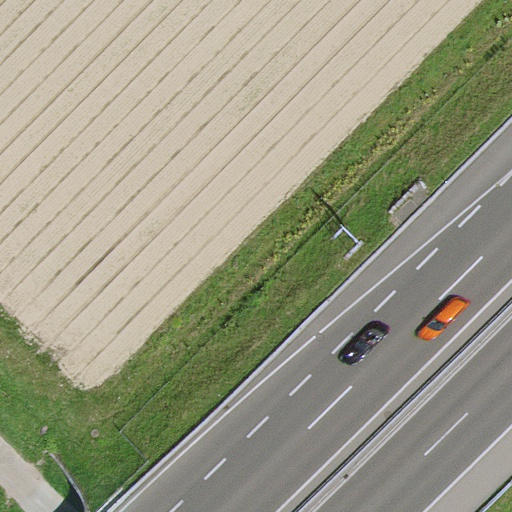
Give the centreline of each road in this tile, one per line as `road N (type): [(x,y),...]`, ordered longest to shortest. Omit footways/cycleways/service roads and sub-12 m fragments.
road 1 (motorway): [(511,227),(223,511)]
road 2 (motorway): [(367,511),(511,368)]
